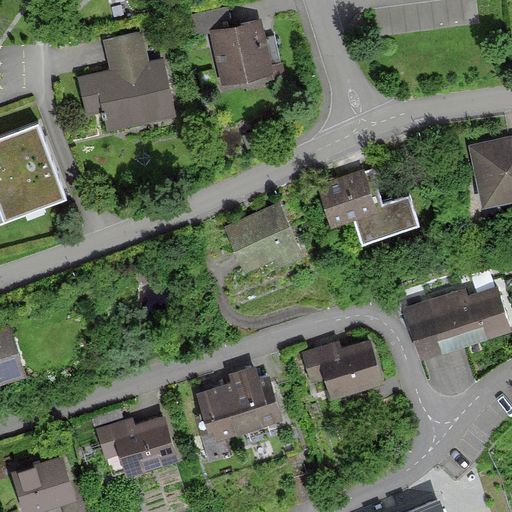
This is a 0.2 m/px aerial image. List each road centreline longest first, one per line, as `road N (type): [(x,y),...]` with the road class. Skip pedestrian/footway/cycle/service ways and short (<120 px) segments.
road 1 (residential): [(0,422),(367,314),(387,321),(443,437)]
road 2 (residential): [(364,127),(102,241),(0,275)]
road 3 (residential): [(511,97),(364,127)]
road 4 (residential): [(443,437),(420,462),(319,511)]
road 5 (residential): [(364,127),(317,0)]
